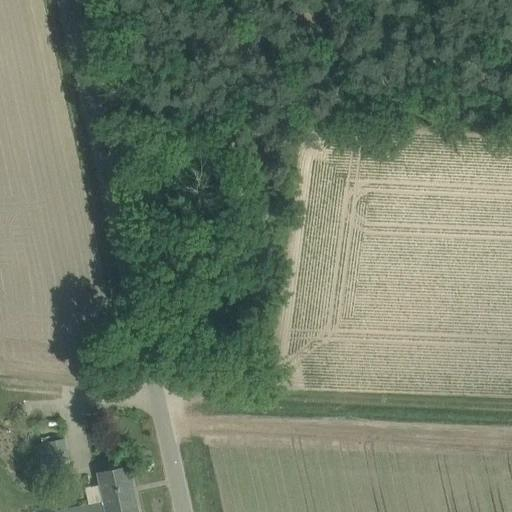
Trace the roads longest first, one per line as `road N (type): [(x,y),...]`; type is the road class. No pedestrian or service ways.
road 1 (unclassified): [(185,511),(69,0)]
road 2 (track): [(511,409),(161,397)]
road 3 (track): [(0,387),(161,397)]
